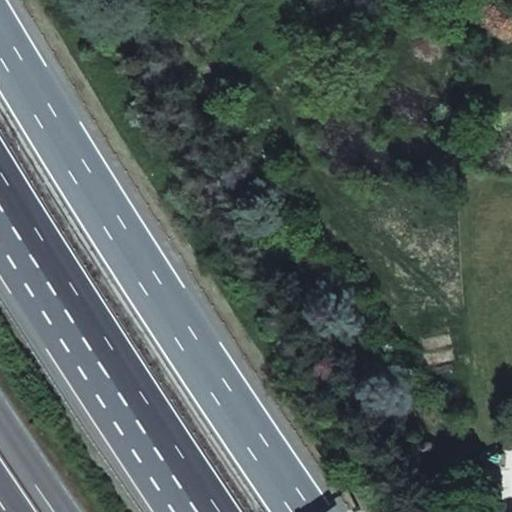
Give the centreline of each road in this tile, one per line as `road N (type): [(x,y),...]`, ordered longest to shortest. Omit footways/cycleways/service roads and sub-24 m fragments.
road 1 (motorway): [(303,511),(0,38)]
road 2 (motorway): [(10,182),(219,511)]
road 3 (motorway): [(0,410),(68,511)]
